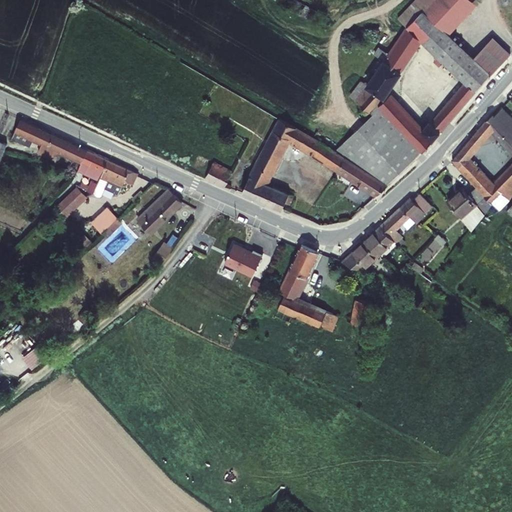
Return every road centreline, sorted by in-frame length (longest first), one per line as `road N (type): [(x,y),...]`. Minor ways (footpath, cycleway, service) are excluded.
road 1 (tertiary): [(0,96),(298,229),(336,238),(430,165),(511,73)]
road 2 (track): [(221,195),(177,262),(0,405)]
